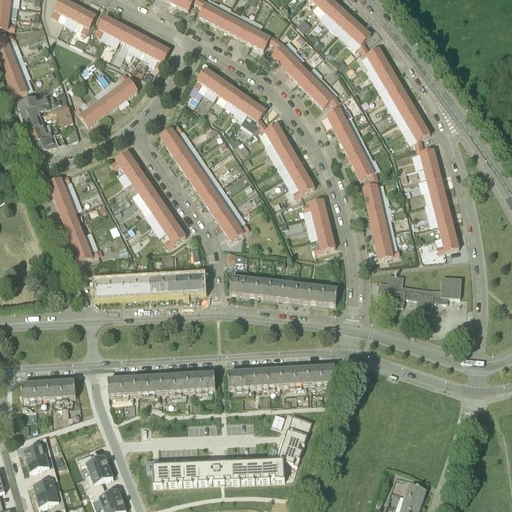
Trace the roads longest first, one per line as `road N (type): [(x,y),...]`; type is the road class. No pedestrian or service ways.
road 1 (residential): [(350,330),(353,272),(341,208),(318,155),(275,96),(190,44)]
road 2 (residential): [(430,79),(474,238),(479,367)]
road 3 (tertiary): [(93,367),(345,356)]
road 4 (residential): [(217,316),(210,242),(135,136)]
road 5 (residential): [(88,322),(35,176)]
road 6 (residential): [(93,367),(140,511)]
road 7 (tertiary): [(511,198),(430,79)]
road 8 (residential): [(23,511),(6,451),(4,371)]
road 9 (tertiary): [(345,356),(475,395)]
road 10 (tertiary): [(479,367),(350,330)]
road 11 (tertiary): [(350,330),(217,316)]
road 12 (tertiary): [(217,316),(88,322)]
road 13 (residential): [(475,395),(441,511)]
